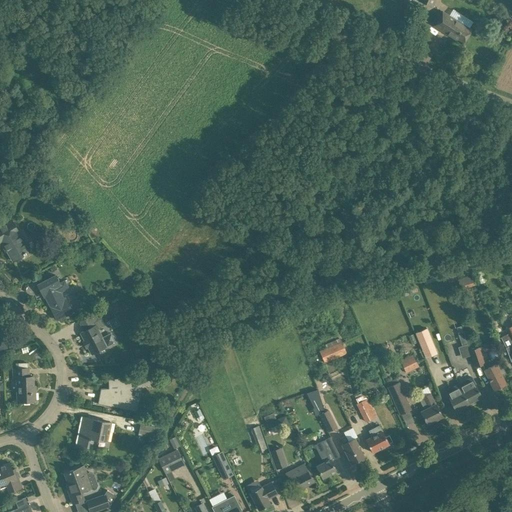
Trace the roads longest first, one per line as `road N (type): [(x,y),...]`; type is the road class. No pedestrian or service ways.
road 1 (track): [(392,58),(111,511)]
road 2 (unclassified): [(511,102),(235,0)]
road 3 (residential): [(24,435),(60,398),(62,358),(0,285)]
road 4 (tertiary): [(379,486),(511,420)]
